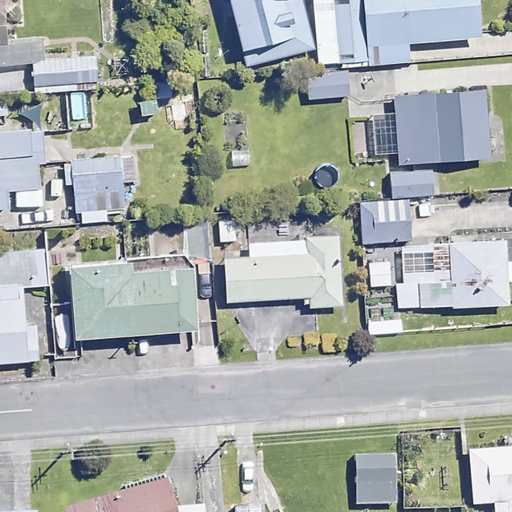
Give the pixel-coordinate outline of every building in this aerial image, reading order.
[(0,0),(0,61),(33,59),(43,59),(41,36),(3,38),(1,0),(0,0)] [(309,47),(296,0),(227,0),(243,64),(309,47)] [(309,0),(314,44),(334,42),(337,67),(408,60),(406,42),(477,35),(473,0),(309,0)] [(95,55),(43,59),(33,59),(35,84),(96,80),(95,55)] [(348,95),(346,70),(308,73),(311,98),(348,95)] [(487,155),(481,87),(394,93),(398,149),(397,149),(398,162),(487,155)] [(198,95),(175,96),(176,117),(199,116),(198,95)] [(44,161),(41,125),(0,127),(0,207),(8,207),(7,189),(40,187),(38,162),(44,161)] [(134,155),(73,156),(75,222),(94,222),(98,209),(121,216),(124,204),(125,182),(135,181),(134,155)] [(431,170),(392,170),(392,194),(431,194),(431,170)] [(254,176),(212,179),(215,204),(256,201),(254,176)] [(409,239),(407,199),(359,202),(362,242),(409,239)] [(238,242),(236,218),(217,220),(219,243),(238,242)] [(341,302),(335,234),(247,242),(248,255),(221,257),(225,301),(302,294),(303,306),(341,302)] [(511,258),(502,259),(501,238),(400,244),(402,281),(396,282),(398,308),(505,300),(504,281),(511,280),(511,258)] [(24,329),(21,288),(45,287),(42,246),(0,249),(0,361),(38,359),(36,328),(24,329)] [(127,268),(126,259),(68,263),(73,334),(192,325),(188,263),(127,268)] [(389,260),(367,261),(369,286),(390,285),(389,260)] [(401,332),(400,318),(367,320),(368,334),(401,332)] [(511,511),(511,445),(466,449),(470,503),(492,501),(492,511),(511,511)] [(392,453),(353,454),(354,504),(394,502),(392,453)] [(199,511),(197,501),(172,506),(168,487),(59,508),(59,511),(199,511)]
